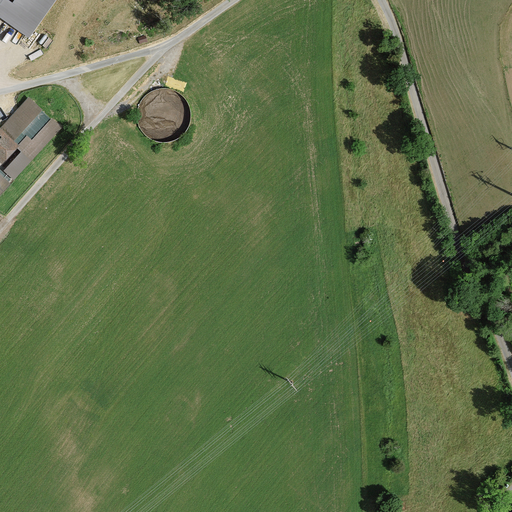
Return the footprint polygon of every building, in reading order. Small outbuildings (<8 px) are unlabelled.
[(54,0),(18,0),(14,7),(5,0),(0,7),(0,19),(28,38),(54,0)] [(147,138),(156,141),(165,142),(174,139),(182,134),(187,126),(190,117),(190,108),(186,99),(180,93),(172,88),(164,86),(155,87),(147,91),(140,97),(136,105),(134,114),(136,123),(140,131),(147,138)] [(30,100),(3,131),(35,160),(63,130),(30,100)] [(0,128),(0,164),(4,168),(23,150),(3,131),(0,128)] [(7,170),(16,180),(35,161),(25,151),(7,170)] [(0,174),(0,200),(13,186),(0,174)]
